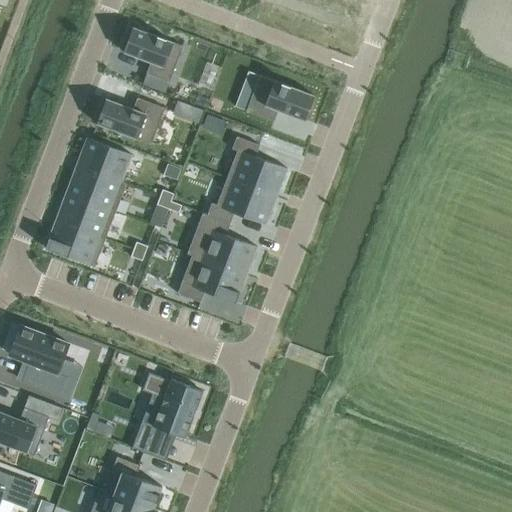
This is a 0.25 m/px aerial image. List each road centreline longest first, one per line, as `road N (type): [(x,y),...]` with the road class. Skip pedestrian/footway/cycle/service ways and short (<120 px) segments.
road 1 (residential): [(251,363),(363,74)]
road 2 (residential): [(110,0),(6,277)]
road 3 (residential): [(6,277),(251,363)]
road 4 (residential): [(363,74),(157,0)]
road 5 (residential): [(194,511),(251,363)]
